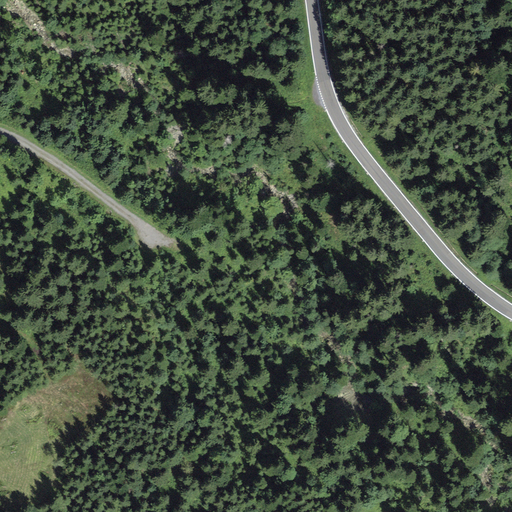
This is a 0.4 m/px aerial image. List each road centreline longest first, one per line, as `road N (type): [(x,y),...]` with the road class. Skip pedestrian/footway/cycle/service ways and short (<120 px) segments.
road 1 (tertiary): [(311,0),(326,92),(347,135),(458,272),(511,312)]
road 2 (track): [(0,130),(154,238)]
